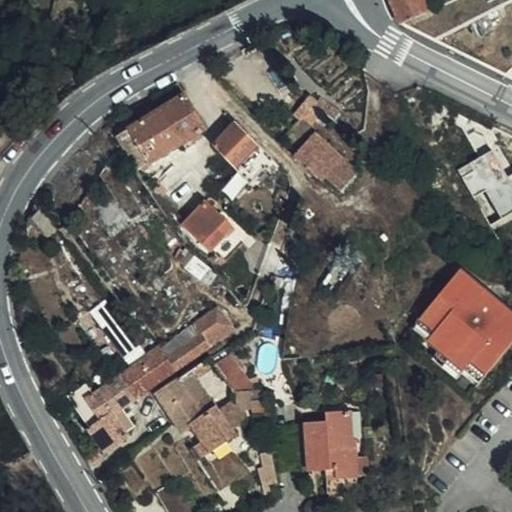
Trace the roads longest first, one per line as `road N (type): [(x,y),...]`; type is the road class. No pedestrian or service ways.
road 1 (secondary): [(0,228),(12,193),(79,112),(126,79),(290,0)]
road 2 (tertiary): [(351,0),(388,43),(511,104)]
road 3 (secondary): [(88,511),(30,414),(0,339)]
